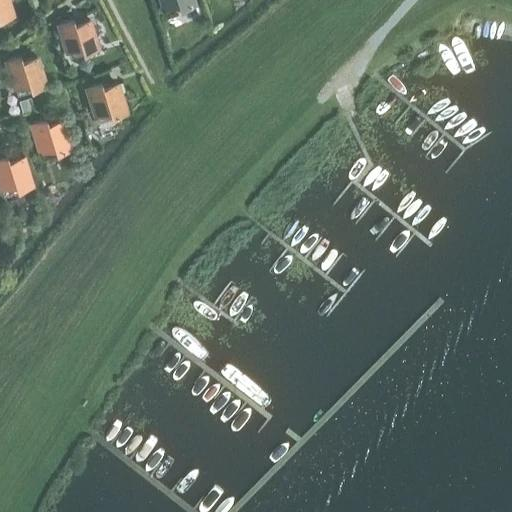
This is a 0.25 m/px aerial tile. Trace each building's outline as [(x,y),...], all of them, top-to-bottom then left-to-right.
[(0,0),(0,17),(12,13),(7,0),(0,0)] [(73,16),(59,21),(67,50),(81,46),(83,51),(97,46),(89,18),(75,22),(73,16)] [(21,53),(6,58),(15,87),(17,92),(31,88),(45,83),(36,54),(23,59),(21,53)] [(101,80),(87,85),(96,114),(109,109),(111,115),(126,110),(117,81),(103,86),(101,80)] [(48,87),(38,89),(42,104),(52,101),(48,87)] [(30,96),(19,99),(22,111),(34,107),(30,96)] [(46,116),(32,121),(40,150),(54,145),(56,151),(70,146),(62,117),(48,122),(46,116)] [(7,154),(0,155),(0,181),(2,187),(15,183),(17,188),(31,184),(23,155),(9,159),(7,154)]
